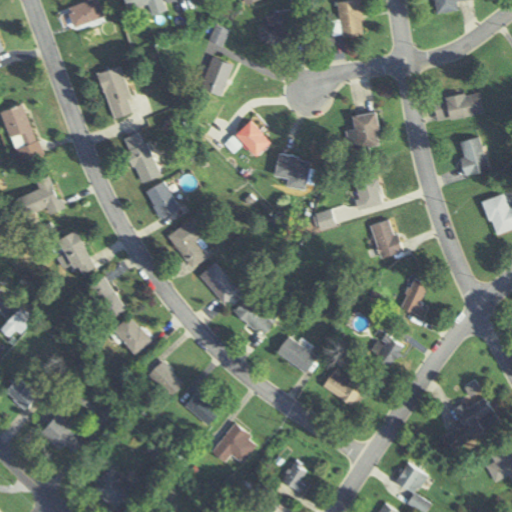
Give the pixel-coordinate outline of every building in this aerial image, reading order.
[(83,0),(64,5),(70,26),(100,18),(95,0),(83,0)] [(121,0),(124,9),(145,3),(149,15),(162,11),(159,0),(121,0)] [(361,34),(356,0),(346,0),(334,2),(339,37),(361,34)] [(466,0),(430,0),(432,14),(455,12),(454,2),(466,0)] [(271,10),(271,38),(293,38),(293,10),(271,10)] [(219,47),(227,30),(214,24),(206,41),(219,47)] [(229,64),(208,55),(196,88),(216,96),(229,64)] [(108,118),(131,112),(118,65),(96,71),(108,118)] [(430,98),(433,121),(481,114),(478,91),(430,98)] [(0,107),(0,112),(5,139),(13,138),(14,146),(30,144),(22,103),(0,107)] [(344,131),(347,149),(377,144),(371,111),(348,115),(350,130),(344,131)] [(233,154),(242,145),(254,156),(268,142),(246,120),(222,143),(233,154)] [(156,175),(139,130),(120,137),(136,182),(156,175)] [(454,143),(463,176),(487,170),(478,137),(454,143)] [(269,184),(302,191),(309,160),(277,153),(269,184)] [(380,200),(368,169),(348,177),(356,198),(350,200),(354,210),(380,200)] [(42,209),(44,215),(60,209),(48,175),(32,180),(35,190),(10,199),(16,217),(42,209)] [(176,207),(161,180),(142,191),(158,217),(176,207)] [(479,201),(491,235),(511,227),(511,205),(507,207),(502,193),(479,201)] [(317,230),(335,224),(331,209),(312,214),(317,230)] [(194,239),(202,234),(191,217),(166,234),(189,267),(206,256),(194,239)] [(367,225),(378,259),(398,252),(388,218),(367,225)] [(70,278),(91,268),(73,230),(52,240),(70,278)] [(238,287),(212,261),(197,276),(223,302),(238,287)] [(85,288),(109,320),(124,308),(100,276),(85,288)] [(414,315),(429,286),(412,277),(397,307),(414,315)] [(232,310),(258,336),(275,318),(249,292),(232,310)] [(0,331),(9,344),(28,329),(16,313),(0,325),(0,331)] [(110,331),(134,354),(149,338),(126,315),(110,331)] [(401,345),(383,331),(367,352),(384,366),(401,345)] [(301,372),(314,355),(286,334),(274,351),(301,372)] [(168,396),(183,382),(160,359),(146,373),(168,396)] [(362,388),(331,368),(320,385),(351,405),(362,388)] [(37,395),(15,374),(0,390),(23,411),(37,395)] [(183,404),(205,425),(218,412),(195,391),(183,404)] [(487,432),(501,409),(471,392),(458,415),(487,432)] [(65,456),(82,439),(54,411),(37,428),(65,456)] [(207,450),(221,463),(230,454),(239,463),(256,444),(233,423),(207,450)] [(484,466),(492,483),(507,476),(511,485),(511,484),(511,447),(506,436),(486,446),(493,462),(484,466)] [(310,470),(295,459),(278,481),(293,493),(310,470)] [(403,505),(416,511),(423,511),(429,501),(415,494),(427,473),(405,461),(393,483),(410,492),(403,505)] [(112,509),(134,488),(111,465),(89,487),(112,509)]
